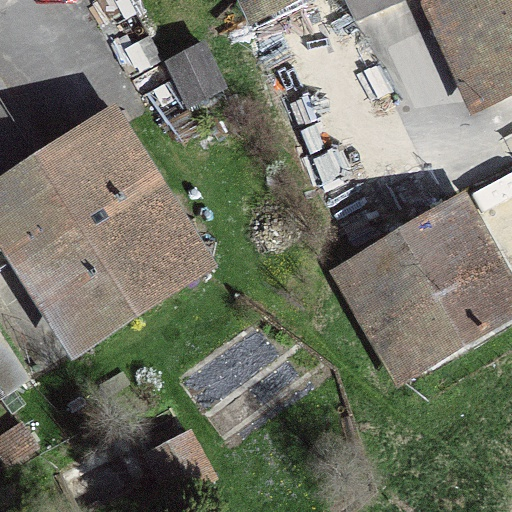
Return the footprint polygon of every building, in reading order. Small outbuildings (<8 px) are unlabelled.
[(298,0),(344,0),(353,19),(396,0),(246,0),(255,19),(298,0)] [(511,93),(511,0),(436,0),(485,106),(511,93)] [(202,44),(170,60),(191,105),(222,88),(202,44)] [(185,120),(211,164),(245,145),(219,101),(185,120)] [(0,225),(0,191),(39,167),(0,104),(0,264),(17,253),(0,225)] [(76,347),(199,267),(108,121),(39,167),(0,191),(0,225),(17,253),(76,347)] [(511,314),(511,296),(460,200),(339,272),(400,382),(511,314)]
